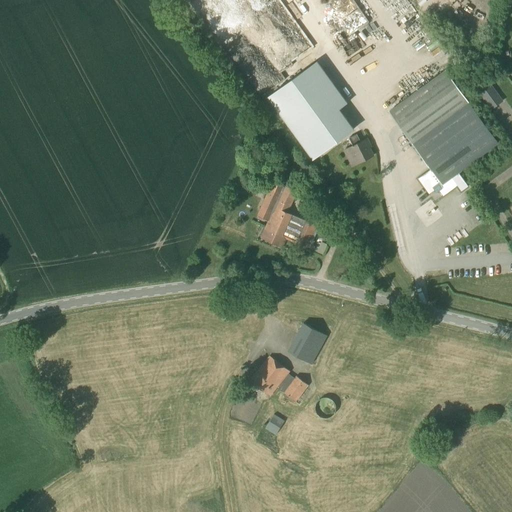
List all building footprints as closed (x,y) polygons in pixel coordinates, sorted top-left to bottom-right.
[(416,35),(422,46),(436,38),(429,27),(416,35)] [(358,77),(386,58),(376,42),(359,53),(363,58),(351,66),(358,77)] [(408,59),(403,62),(412,76),(416,73),(408,59)] [(267,98),(312,159),(353,129),(339,109),(347,103),(317,62),(267,98)] [(446,71),(389,113),(431,170),(418,179),(429,195),(435,190),(437,193),(440,191),(444,196),(457,187),(461,192),(468,186),(458,173),(499,144),(446,71)] [(397,106),(393,97),(404,92),(401,85),(407,82),(402,72),(372,85),(384,112),(397,106)] [(491,109),(502,102),(491,86),(480,94),(491,109)] [(361,142),(356,134),(348,138),(352,146),(344,151),(352,167),(374,156),(369,147),(370,146),(367,139),(361,142)] [(304,249),(315,225),(287,212),(296,192),(272,181),(260,208),(271,213),(260,238),(283,248),(286,240),(293,243),(293,244),(304,249)] [(424,188),(419,185),(415,192),(420,195),(424,188)] [(427,224),(442,212),(434,202),(419,215),(427,224)] [(302,323),(297,332),(301,334),(322,345),(327,336),(302,323)] [(227,345),(229,340),(218,336),(216,342),(227,345)] [(242,348),(243,344),(232,340),(230,345),(242,348)] [(294,378),(288,374),(289,372),(269,356),(250,381),(270,397),(277,388),(296,402),(308,386),(296,377),(294,378)] [(325,418),(327,418),(329,418),(331,417),(333,415),(334,414),(335,412),(335,410),(336,408),(335,406),(335,404),(334,402),(333,401),(331,400),(329,399),(327,398),(325,398),(323,398),(321,399),(320,400),(318,401),(317,402),(316,404),(315,406),(315,408),(315,410),(316,412),(317,414),(318,415),(320,417),(321,418),(323,418),(325,418)] [(275,435),(284,420),(274,414),(265,429),(275,435)]
